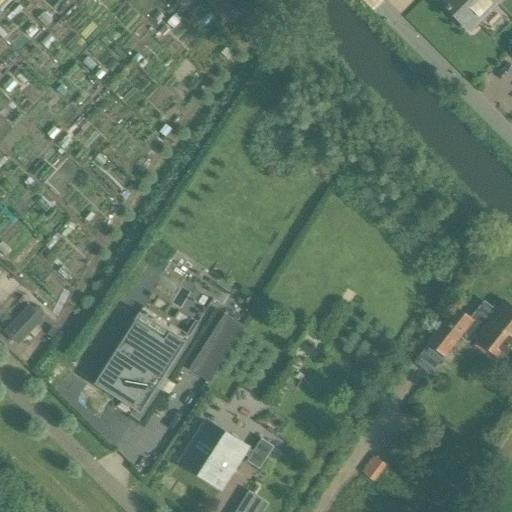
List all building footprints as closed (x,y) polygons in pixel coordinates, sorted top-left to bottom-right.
[(448,0),(444,5),(448,9),(447,11),(454,18),(456,17),(468,29),(498,0),(448,0)] [(470,317),(455,306),(427,342),(444,355),(461,333),(464,336),(462,338),(467,341),(470,337),(471,337),(474,333),(502,356),(509,347),(511,349),(511,305),(503,299),(495,309),(484,300),(470,317)] [(17,344),(42,317),(29,305),(4,332),(17,344)] [(93,383),(140,413),(186,341),(139,311),(93,383)] [(244,326),(224,313),(188,369),(209,382),(244,326)] [(198,474),(221,488),(243,453),(249,456),(246,461),(259,469),(273,446),(260,438),(252,451),(213,426),(188,466),(198,473),(198,474)] [(386,464),(374,455),(361,472),(373,481),(386,464)] [(254,496),(248,505),(258,511),(260,511),(266,504),(254,496)]
